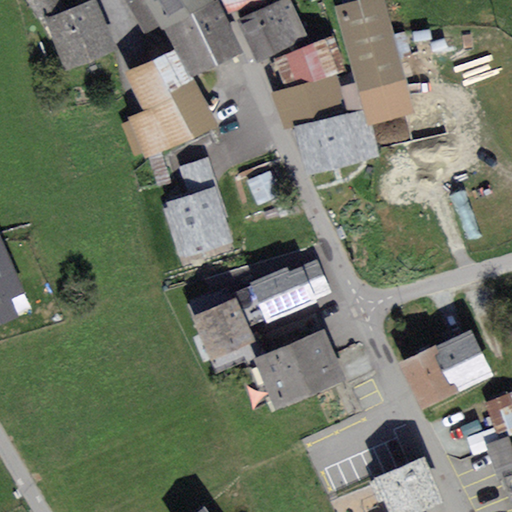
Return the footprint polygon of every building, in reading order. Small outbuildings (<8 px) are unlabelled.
[(59,0),(33,0),(66,71),(114,49),(93,2),(66,14),(59,0)] [(192,0),(126,0),(142,30),(155,24),(181,75),(221,55),(192,0)] [(213,0),(218,17),(264,6),(262,0),(213,0)] [(279,0),(278,0),(235,19),(251,53),(294,34),(279,0)] [(377,0),(346,0),(325,6),(361,126),(411,111),(377,0)] [(323,35),(281,54),(295,83),(338,71),(323,35)] [(164,45),(113,72),(133,110),(119,117),(142,162),(207,128),(164,45)] [(327,79),(270,94),(279,125),(336,110),(327,79)] [(354,113),(307,125),(318,169),(366,157),(354,113)] [(167,160),(169,169),(213,149),(211,140),(167,160)] [(248,176),(257,202),(279,195),(270,168),(248,176)] [(213,189),(167,203),(184,255),(230,240),(213,189)] [(0,247),(0,318),(12,313),(4,295),(18,289),(0,247)] [(287,271),(254,286),(269,319),(329,292),(316,262),(289,274),(287,271)] [(229,294),(184,314),(209,372),(246,356),(241,345),(250,342),(229,294)] [(316,325),(246,356),(268,409),(339,379),(316,325)] [(489,373),(470,333),(431,351),(450,391),(489,373)] [(431,351),(403,365),(422,405),(450,391),(431,351)] [(511,383),(478,398),(495,437),(504,433),(506,439),(511,435),(511,383)] [(414,452),(363,474),(379,511),(404,511),(434,500),(414,452)]
